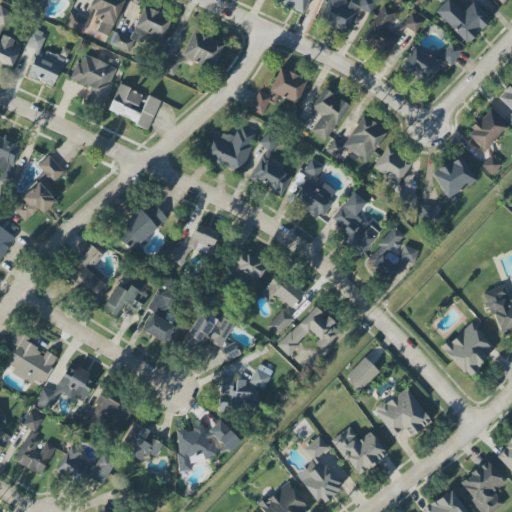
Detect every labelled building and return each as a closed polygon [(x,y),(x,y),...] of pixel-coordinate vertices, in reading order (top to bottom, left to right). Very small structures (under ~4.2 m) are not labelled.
[(68,0),(72,1),(72,0),(24,0),(24,1),(41,8),(44,0),(68,0)] [(89,21),(91,16),(101,20),(96,32),(110,37),(122,0),(91,0),(85,20),(89,21)] [(276,0),(275,3),(303,13),(308,0),(276,0)] [(327,0),(320,22),(348,32),(356,9),(371,14),(375,0),(374,0),(360,0),(359,4),(348,0),(327,0)] [(472,3),(462,13),(448,0),(445,0),(434,13),(467,44),(490,19),(472,3)] [(387,56),(394,42),(406,49),(421,21),(408,14),(397,35),(386,29),(395,13),(380,5),(360,41),(387,56)] [(130,38),(115,32),(110,45),(129,53),(135,36),(159,46),(171,19),(143,7),(130,38)] [(0,62),(12,68),(20,48),(13,45),(14,41),(0,34),(9,14),(0,9),(0,62)] [(65,27),(83,34),(88,20),(70,13),(65,27)] [(27,76),(54,87),(64,58),(42,50),(47,35),(33,29),(27,46),(37,50),(27,76)] [(181,56),(212,70),(223,45),(193,31),(181,56)] [(451,66),(462,50),(450,42),(439,58),(451,66)] [(440,62),(412,47),(399,69),(428,85),(440,62)] [(117,68),(81,55),(71,81),(90,88),(85,102),(102,108),(117,68)] [(174,76),(178,62),(162,57),(157,70),(174,76)] [(249,111),(262,116),(267,103),(274,105),(277,97),(296,105),(306,80),(279,69),(268,95),(257,91),(249,111)] [(108,112),(149,129),(160,102),(119,85),(108,112)] [(350,107),(324,89),(310,108),(315,112),(304,126),(325,141),(350,107)] [(507,128),(488,110),(466,134),(484,152),(507,128)] [(386,131),(360,117),(344,145),(333,139),(326,151),(339,159),(344,150),(368,163),(386,131)] [(240,172),(256,135),(238,127),(233,137),(222,132),(219,140),(212,137),(204,156),(240,172)] [(258,143),(268,154),(279,143),(269,132),(258,143)] [(21,145),(0,136),(0,172),(8,176),(21,145)] [(372,168),(396,185),(411,165),(386,147),(372,168)] [(24,222),(38,209),(42,214),(59,199),(47,187),(64,172),(49,156),(37,166),(45,175),(20,198),(23,201),(13,210),(24,222)] [(431,174),(447,199),(476,181),(460,156),(431,174)] [(501,166),(492,156),(481,166),(491,176),(501,166)] [(336,191),(316,178),(323,167),(311,159),(303,172),(309,175),(293,200),(321,218),(332,202),(330,200),(336,191)] [(291,173),(258,160),(250,182),(283,194),(291,173)] [(0,174),(0,180),(3,188),(14,184),(9,171),(0,174)] [(371,197),(358,187),(331,220),(344,230),(337,238),(360,256),(379,233),(356,215),(371,197)] [(393,210),(415,212),(417,194),(395,193),(393,210)] [(167,218),(152,203),(143,212),(140,209),(115,233),(132,251),(167,218)] [(418,220),(438,221),(439,207),(420,206),(418,220)] [(0,258),(19,227),(0,214),(0,258)] [(189,244),(215,255),(223,236),(197,224),(189,244)] [(418,251),(401,243),(404,234),(389,227),(380,247),(383,248),(372,272),(392,281),(403,259),(412,264),(418,251)] [(93,268),(103,256),(91,246),(78,262),(82,266),(71,280),(93,299),(108,280),(93,268)] [(167,262),(181,268),(188,253),(174,247),(167,262)] [(250,277),(257,281),(266,268),(243,251),(227,272),(245,284),(250,277)] [(102,310),(116,317),(121,307),(136,315),(141,304),(135,301),(144,284),(122,273),(102,310)] [(303,294),(277,273),(260,293),(270,301),(274,296),(291,309),(303,294)] [(484,293),(498,335),(511,329),(511,299),(509,301),(504,286),(484,293)] [(142,332),(173,346),(184,322),(167,314),(174,299),(157,291),(148,310),(152,312),(142,332)] [(276,345),(286,356),(311,332),(319,340),(315,344),(321,350),(340,332),(315,307),(276,345)] [(266,326),(277,337),(293,319),(282,309),(266,326)] [(234,323),(223,318),(221,322),(197,311),(181,347),(197,355),(204,340),(222,348),(234,323)] [(496,350),(470,322),(441,349),(467,377),(496,350)] [(55,356),(42,350),(44,347),(14,333),(9,345),(12,346),(4,364),(14,368),(11,374),(32,384),(34,381),(42,385),(55,356)] [(241,355),(233,340),(219,348),(227,362),(241,355)] [(345,377),(360,392),(379,372),(364,358),(345,377)] [(272,371),(258,365),(250,382),(264,389),(272,371)] [(53,392),(44,388),(35,403),(48,411),(59,391),(82,403),(95,379),(75,368),(70,377),(63,373),(53,392)] [(245,380),(222,378),(220,398),(219,398),(218,410),(226,411),(226,405),(246,407),(245,414),(255,415),(258,388),(244,387),(245,380)] [(391,436),(403,429),(408,437),(430,424),(408,388),(374,409),(391,436)] [(131,413),(100,394),(88,412),(119,432),(131,413)] [(43,419),(29,412),(22,426),(36,433),(43,419)] [(239,445),(223,420),(210,427),(226,453),(239,445)] [(163,445),(148,437),(151,432),(134,422),(120,446),(143,459),(146,453),(155,458),(163,445)] [(356,476),(386,456),(370,432),(358,441),(349,427),(331,439),(356,476)] [(175,432),(179,472),(191,471),(190,462),(217,459),(215,443),(206,444),(204,428),(175,432)] [(45,475),(55,446),(40,441),(42,435),(27,430),(15,465),(45,475)] [(296,475),(317,505),(341,489),(319,456),(329,449),(320,437),(303,449),(313,463),(296,475)] [(102,486),(115,462),(101,454),(94,468),(76,458),(79,451),(70,446),(56,472),(83,487),(88,478),(102,486)] [(480,511),(494,511),(504,505),(494,491),(504,484),(487,461),(459,483),(480,511)] [(309,511),(312,510),(287,481),(258,507),(262,511),(309,511)] [(421,511),(465,511),(452,491),(421,510),(421,511)]
